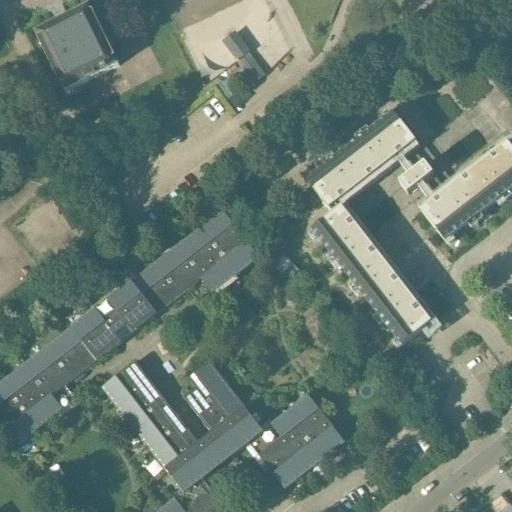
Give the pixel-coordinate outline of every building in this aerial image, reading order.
[(91,8),(37,35),(66,94),(120,68),(91,8)] [(238,63),(255,85),(266,76),(249,55),(238,63)] [(394,115),(307,183),(330,212),(417,144),(394,115)] [(451,191),(422,214),(445,243),(511,191),(511,149),(507,143),(449,188),(451,191)] [(426,165),(400,185),(409,196),(435,176),(426,165)] [(343,210),(313,232),(403,348),(433,325),(343,210)] [(224,212),(0,386),(0,426),(17,448),(53,420),(56,424),(80,405),(67,388),(122,345),(121,344),(133,334),(134,336),(182,299),(178,295),(186,289),(203,310),(227,291),(224,287),(260,259),(224,212)] [(284,294),(298,298),(301,287),(288,283),(284,294)] [(265,465),(285,491),(345,444),(309,398),(273,426),(270,422),(261,429),(210,364),(189,381),(196,390),(184,399),(213,436),(212,436),(205,441),(199,446),(136,364),(103,390),(181,491),(172,499),(175,502),(162,511),(221,511),(215,504),(219,501),(204,482),(224,466),(231,460),(246,449),(261,468),(265,465)] [(28,474),(31,478),(40,477),(43,474),(43,469),(39,465),(31,465),(27,469),(28,474)]
